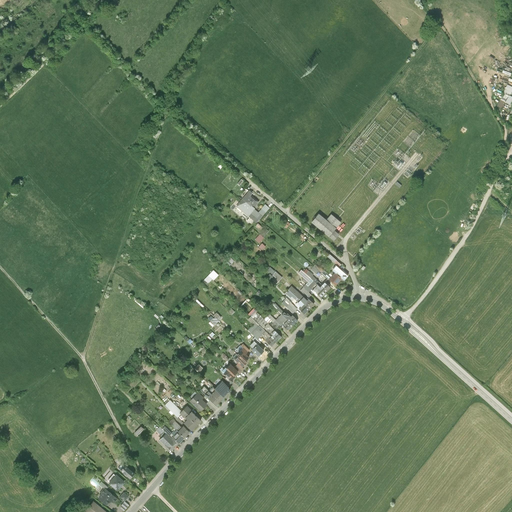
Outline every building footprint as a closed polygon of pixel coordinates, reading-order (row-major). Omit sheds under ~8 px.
[(509,95),(511,88),(511,85),(506,84),(503,92),(509,95)] [(502,92),(495,110),(500,112),(504,101),(508,102),(510,96),(502,92)] [(249,190),(242,199),(250,206),(251,205),(254,207),(258,202),(251,195),(252,193),(249,190)] [(250,206),(242,199),(236,206),(247,216),(253,208),(254,208),(254,207),(251,205),(250,206)] [(265,204),(261,209),(265,212),(269,208),(265,204)] [(258,212),(253,208),(247,216),(256,223),(265,212),(261,209),(258,212)] [(318,213),(311,222),(334,241),(339,235),(334,230),(341,222),(331,214),(326,220),(318,213)] [(259,243),(264,238),(260,235),(255,240),(259,243)] [(341,264),(329,255),(327,257),(339,267),(341,264)] [(101,262),(96,279),(106,281),(107,275),(105,274),(108,263),(101,262)] [(342,271),(336,265),(333,269),(337,273),(337,274),(339,277),(340,276),(344,279),(347,276),(347,275),(347,274),(343,270),(342,271)] [(213,270),(209,275),(212,278),(214,280),(219,275),(213,270)] [(310,278),(306,275),(301,270),(298,274),(307,281),(310,278)] [(335,273),(331,277),(324,270),(321,273),(335,285),(336,285),(341,278),(339,277),(337,274),(335,273)] [(316,279),(312,276),(313,275),(309,271),(306,275),(310,278),(313,280),(314,281),(316,279)] [(282,277),(275,272),(272,275),(275,277),(279,281),(282,277)] [(207,284),(212,278),(209,275),(203,281),(207,284)] [(316,284),(314,281),(313,280),(308,286),(311,289),(312,290),(313,290),(315,292),(320,297),(325,292),(319,286),(316,284)] [(330,287),(324,281),(321,284),(319,286),(325,292),(330,287)] [(303,297),(291,286),(288,289),(290,291),(298,298),(300,300),(303,297)] [(308,292),(305,288),(303,287),(301,290),(309,297),(311,295),(308,292)] [(298,298),(290,291),(287,294),(291,297),(292,296),(296,300),(298,298)] [(294,306),(286,298),(284,300),(285,302),(295,311),(298,308),(295,305),(294,306)] [(313,304),(308,298),(306,300),(303,303),(309,309),(313,304)] [(243,310),(249,304),(244,299),(238,305),(243,310)] [(283,312),(277,306),(279,303),(277,301),(272,306),(281,314),(283,312)] [(295,311),(285,302),(283,304),(292,313),(295,311)] [(309,309),(303,303),(301,305),(298,302),(295,305),(298,308),(304,314),(309,309)] [(264,319),(256,311),(251,317),(256,322),(262,328),(267,323),(268,322),(265,319),(264,318),(264,319)] [(278,328),(281,326),(280,325),(275,320),(269,314),(267,316),(278,328)] [(287,320),(281,314),(275,320),(280,325),(281,324),(287,330),(292,325),(287,320)] [(297,320),(292,315),(289,318),(287,320),(292,325),(297,320)] [(276,330),(278,328),(267,316),(265,319),(268,322),(269,323),(276,330)] [(253,324),(247,330),(254,337),(257,339),(263,333),(265,330),(262,328),(256,322),(253,324)] [(274,330),(267,323),(262,328),(265,330),(269,335),(274,330)] [(269,335),(265,330),(263,333),(267,337),(264,340),(271,347),(276,342),(269,335)] [(281,336),(274,330),(269,335),(276,342),(281,336)] [(249,350),(243,343),(241,345),(243,348),(247,352),(249,350)] [(259,360),(266,353),(260,347),(256,350),(255,349),(251,352),(259,360)] [(237,354),(239,355),(245,361),(249,357),(246,354),(247,352),(243,348),(237,354)] [(246,362),(245,361),(239,355),(234,359),(238,363),(241,366),(246,362)] [(244,369),(241,366),(238,363),(234,368),(237,371),(239,373),(244,369)] [(226,368),(227,369),(233,375),(237,371),(234,368),(230,364),(226,368)] [(234,376),(233,375),(227,369),(223,373),(227,376),(231,380),(234,376)] [(215,390),(223,397),(229,390),(227,387),(228,386),(225,383),(223,381),(215,390)] [(223,397),(215,390),(211,395),(208,392),(205,394),(216,404),(223,397)] [(198,393),(190,401),(200,411),(206,405),(201,399),(203,398),(198,393)] [(180,413),(181,412),(170,400),(165,405),(177,417),(181,413),(180,413)] [(191,412),(186,407),(181,412),(180,413),(181,413),(185,418),(191,412)] [(185,418),(188,420),(184,423),(191,430),(200,421),(191,412),(185,418)] [(178,431),(181,428),(175,421),(171,425),(178,431)] [(141,426),(135,432),(137,435),(144,429),(141,426)] [(164,431),(166,433),(171,438),(174,435),(164,426),(162,429),(164,431)] [(189,432),(183,426),(181,428),(178,431),(184,437),(189,432)] [(161,435),(164,431),(162,429),(160,427),(156,430),(161,435)] [(184,437),(178,431),(174,435),(171,438),(177,444),(184,437)] [(177,444),(171,438),(166,433),(160,440),(171,450),(177,444)] [(135,473),(125,465),(120,470),(130,478),(135,473)] [(125,481),(117,474),(109,482),(118,490),(125,481)] [(118,499),(105,487),(101,492),(103,494),(99,498),(106,505),(108,503),(109,502),(110,503),(112,501),(114,503),(118,499)] [(129,496),(124,492),(120,497),(125,501),(129,496)] [(106,511),(93,501),(85,510),(87,511),(106,511)] [(124,511),(129,505),(125,501),(120,507),(124,511)]
